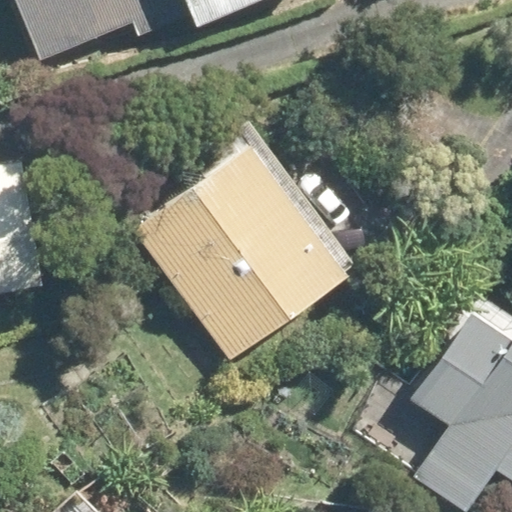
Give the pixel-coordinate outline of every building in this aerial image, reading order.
[(8,0),(36,69),(184,11),(187,22),(243,0),(8,0)] [(234,143),(124,228),(224,358),(334,273),(234,143)] [(0,293),(30,288),(6,161),(0,161),(0,293)] [(119,253),(90,273),(115,308),(143,287),(119,253)] [(446,423),(410,477),(461,511),(489,468),(511,483),(511,325),(501,343),(460,315),(407,397),(446,423)] [(110,481),(88,505),(95,511),(119,511),(131,499),(110,481)]
